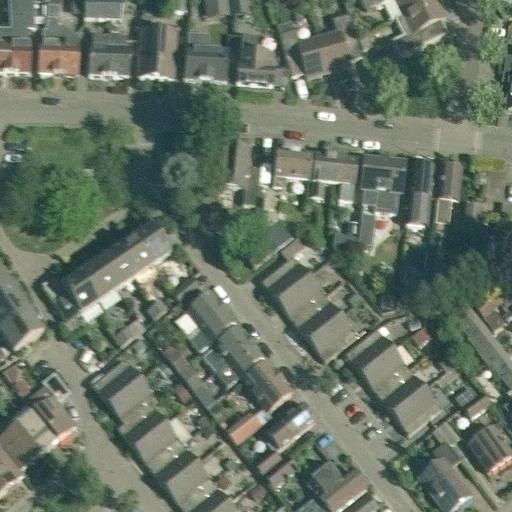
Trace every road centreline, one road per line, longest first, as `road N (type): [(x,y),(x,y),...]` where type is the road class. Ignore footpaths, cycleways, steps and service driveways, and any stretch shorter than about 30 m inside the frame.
road 1 (residential): [(403,511),(149,197)]
road 2 (unclassified): [(459,143),(155,119)]
road 3 (residential): [(99,448),(56,331),(24,278)]
road 4 (unclassified): [(155,119),(0,113)]
road 5 (residential): [(24,278),(149,197)]
road 6 (residential): [(459,143),(470,0)]
